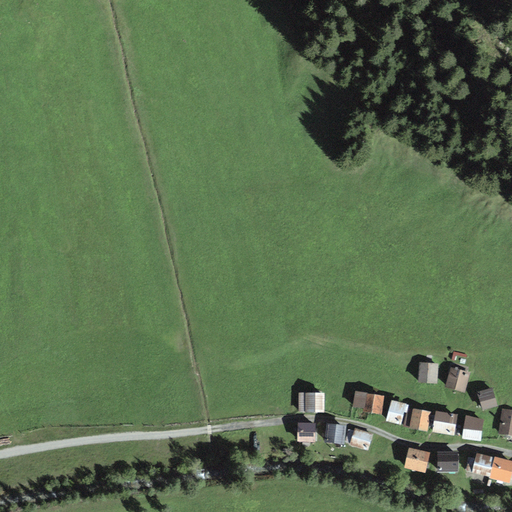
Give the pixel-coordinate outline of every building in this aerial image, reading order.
[(433,367),(417,365),(415,383),(431,385),(433,367)] [(465,374),(450,370),(445,389),(460,393),(465,374)] [(494,409),(489,393),(475,397),(480,413),(494,409)] [(319,394),(296,394),(296,414),(319,414),(319,394)] [(377,398),(362,395),(359,413),(374,416),(377,398)] [(400,405),(387,402),(381,422),(394,426),(400,405)] [(511,411),(504,410),(500,434),(511,436),(511,411)] [(425,415),(409,411),(405,429),(421,433),(425,415)] [(452,419),(432,416),(429,433),(450,436),(452,419)] [(476,424),(459,423),(458,441),(475,442),(476,424)] [(311,426),(295,426),(295,443),(311,443),(311,426)] [(340,427),(323,426),(322,443),(339,444),(340,427)] [(371,436),(354,431),(349,445),(367,451),(371,436)] [(424,455),(405,450),(400,469),(420,473),(424,455)] [(452,454),(435,455),(436,474),(453,473),(452,454)] [(509,464),(474,456),(469,476),(504,485),(509,464)]
